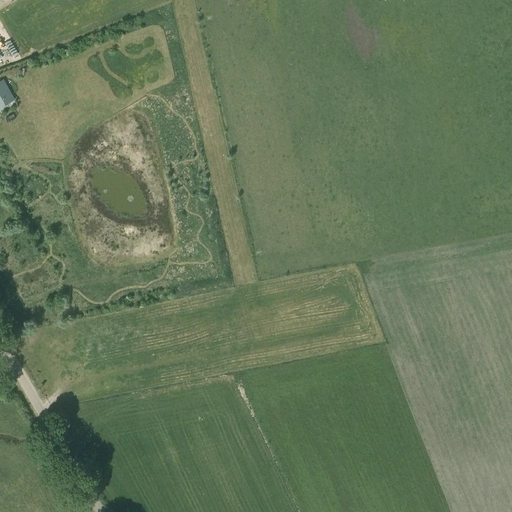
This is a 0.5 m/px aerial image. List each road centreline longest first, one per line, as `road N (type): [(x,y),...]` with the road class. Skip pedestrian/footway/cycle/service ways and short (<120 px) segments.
road 1 (unclassified): [(99,511),(0,340)]
road 2 (track): [(38,407),(68,388),(186,363)]
